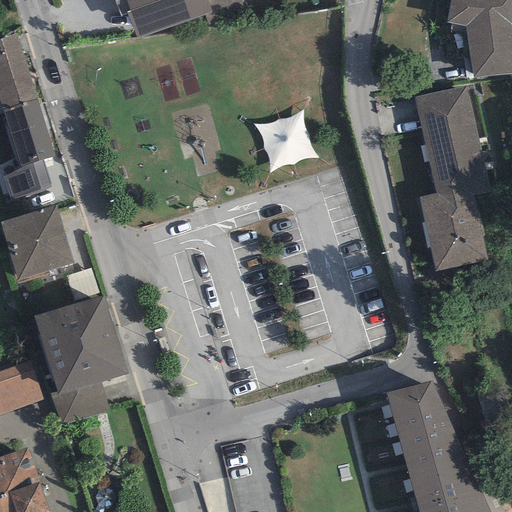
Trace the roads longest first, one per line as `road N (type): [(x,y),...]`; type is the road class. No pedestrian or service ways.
road 1 (residential): [(25,0),(169,442)]
road 2 (residential): [(423,354),(357,122),(362,25),(371,0)]
road 3 (residential): [(169,442),(405,374),(423,354)]
road 4 (unclassified): [(423,354),(493,511)]
